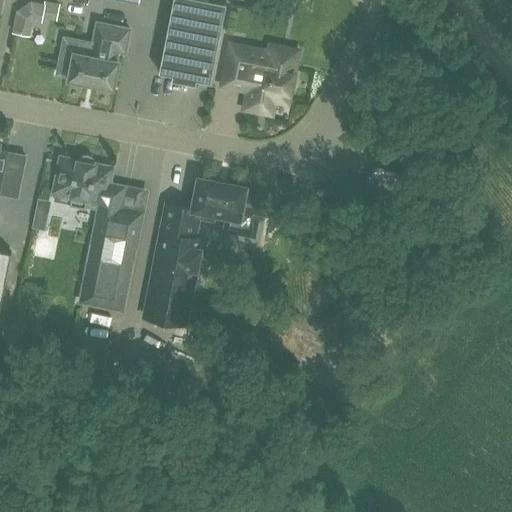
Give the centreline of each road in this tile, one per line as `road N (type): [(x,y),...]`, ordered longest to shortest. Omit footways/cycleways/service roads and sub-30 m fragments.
road 1 (residential): [(0,104),(305,164)]
road 2 (residential): [(305,164),(381,20)]
